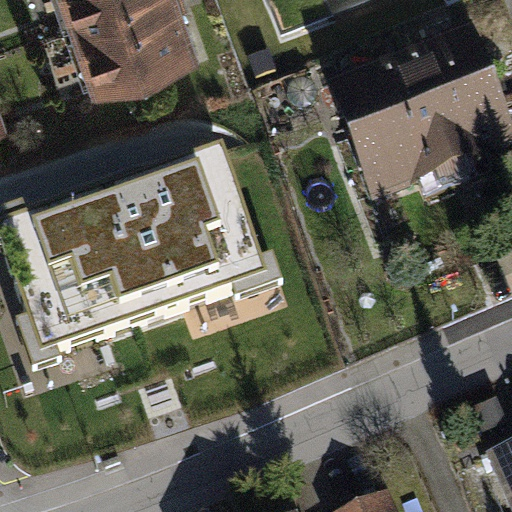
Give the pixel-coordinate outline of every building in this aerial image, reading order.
[(70,0),(82,33),(178,0),(70,0)] [(178,0),(82,33),(101,91),(201,57),(180,0),(178,0)] [(365,93),(330,106),(374,223),(413,207),(419,223),(498,193),(493,178),(511,170),(511,162),(455,13),(404,33),(417,65),(363,85),(365,93)] [(0,148),(8,146),(0,120),(0,148)] [(224,155),(0,230),(0,244),(28,325),(43,320),(55,356),(235,295),(230,279),(262,268),(224,155)] [(511,454),(494,462),(511,505),(511,454)]
